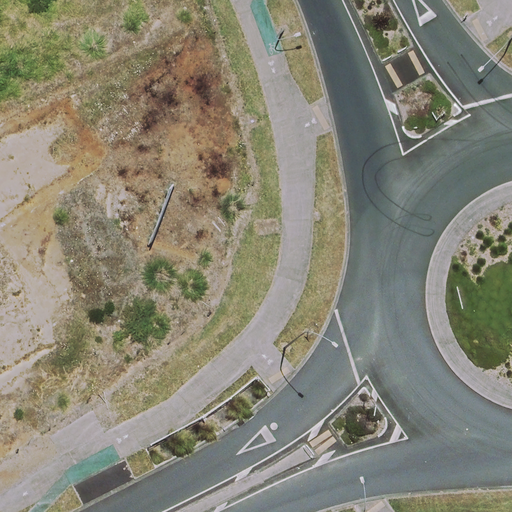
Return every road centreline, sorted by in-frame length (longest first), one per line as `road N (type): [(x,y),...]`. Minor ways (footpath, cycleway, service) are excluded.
road 1 (tertiary): [(206,511),(412,394)]
road 2 (secondary): [(398,218),(324,0)]
road 3 (tertiary): [(412,394),(386,346),(378,292),(398,218)]
road 4 (secondary): [(425,0),(503,130)]
road 5 (tertiary): [(398,218),(413,190),(453,153),(503,130)]
